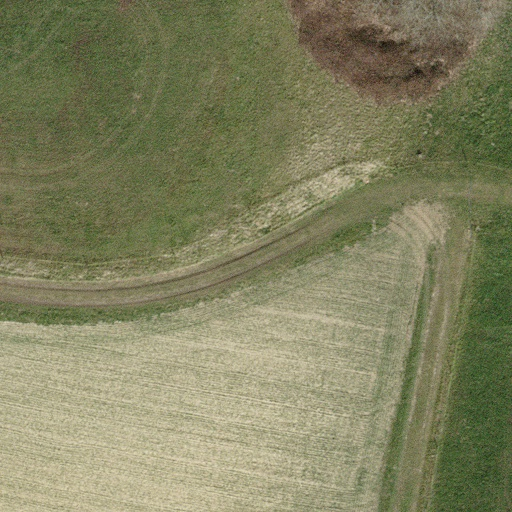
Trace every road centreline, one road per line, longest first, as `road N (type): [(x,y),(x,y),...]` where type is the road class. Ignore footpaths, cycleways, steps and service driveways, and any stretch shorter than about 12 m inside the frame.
road 1 (track): [(0,286),(121,296),(366,198),(433,184),(511,205)]
road 2 (track): [(411,511),(469,190)]
